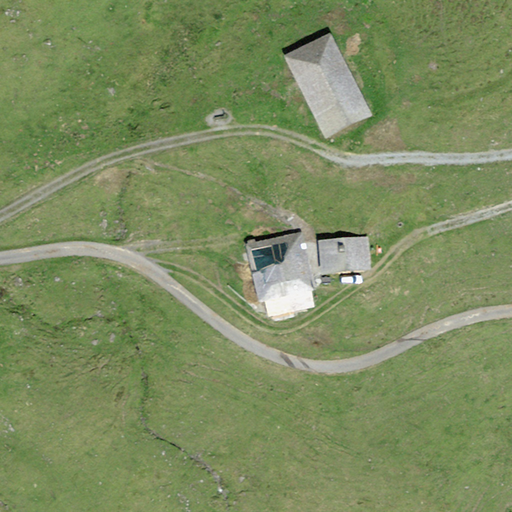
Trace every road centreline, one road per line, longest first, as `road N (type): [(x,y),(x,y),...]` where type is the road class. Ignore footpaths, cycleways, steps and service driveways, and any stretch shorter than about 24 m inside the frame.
road 1 (track): [(0,260),(65,250),(123,254),(229,333),(303,367),(346,367),(458,320),(511,311)]
road 2 (track): [(511,204),(413,237),(295,325),(263,324),(191,274),(123,254)]
road 3 (track): [(323,148),(258,129),(135,149),(0,217)]
road 4 (track): [(323,148),(364,161),(511,155)]
